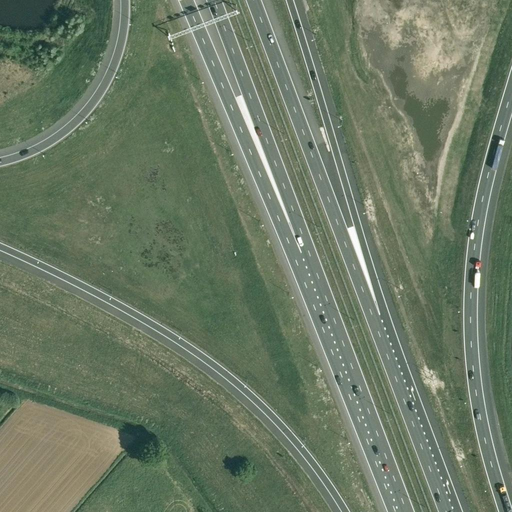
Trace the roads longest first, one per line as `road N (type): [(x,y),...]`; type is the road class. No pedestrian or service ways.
road 1 (motorway): [(0,246),(136,315),(242,388),(288,433),(345,511)]
road 2 (motorway): [(505,511),(476,398),(470,311),(477,224),(511,89)]
road 3 (motorway): [(374,323),(253,0)]
road 4 (motorway): [(374,323),(355,224),(289,0)]
road 5 (motorway): [(304,244),(403,511)]
road 6 (motorway): [(186,0),(259,172),(304,244)]
road 7 (motorway): [(212,0),(304,244)]
road 8 (motorway): [(124,0),(115,59),(89,108),(32,152),(0,163)]
road 9 (motorway): [(445,511),(374,323)]
